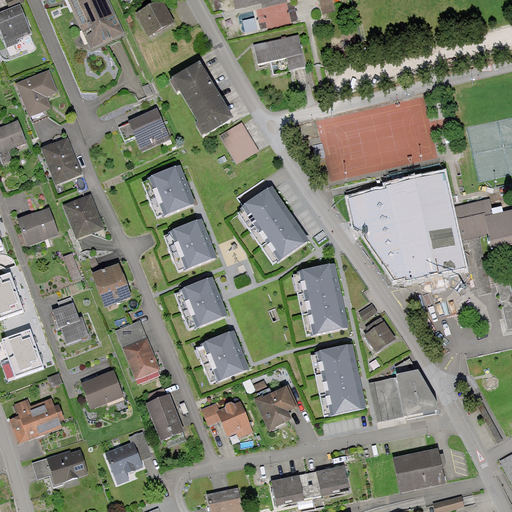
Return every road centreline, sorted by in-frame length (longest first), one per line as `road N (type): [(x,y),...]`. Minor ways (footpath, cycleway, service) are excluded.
road 1 (residential): [(45,129),(74,130),(149,295),(213,467)]
road 2 (residential): [(264,124),(456,417)]
road 3 (residential): [(511,64),(264,124)]
road 4 (residential): [(456,417),(213,467)]
road 5 (residential): [(35,0),(95,142)]
road 6 (residential): [(195,0),(264,124)]
